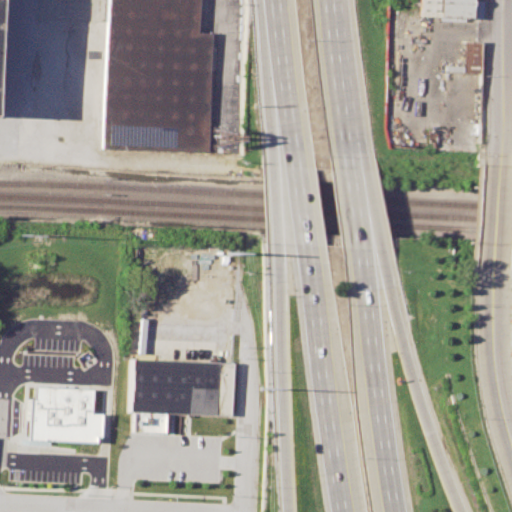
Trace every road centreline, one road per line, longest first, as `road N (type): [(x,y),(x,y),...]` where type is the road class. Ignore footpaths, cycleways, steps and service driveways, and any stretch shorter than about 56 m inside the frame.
road 1 (motorway): [(465,511),(408,358),(361,266)]
road 2 (motorway): [(300,265),(341,511)]
road 3 (motorway): [(395,511),(361,266)]
road 4 (motorway): [(300,265),(285,348),(286,511)]
road 5 (residential): [(249,328),(244,511)]
road 6 (secondary): [(495,267),(499,383),(511,444)]
road 7 (residential): [(0,502),(174,511)]
road 8 (motorway): [(352,172),(330,0)]
road 9 (motorway): [(267,0),(288,166)]
road 10 (secondary): [(503,0),(499,166)]
road 11 (residential): [(4,0),(2,141)]
